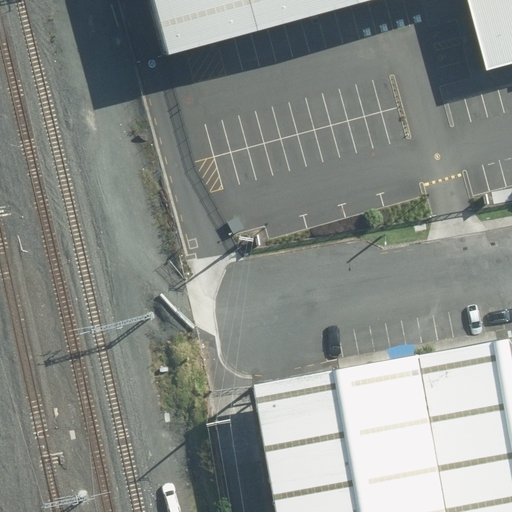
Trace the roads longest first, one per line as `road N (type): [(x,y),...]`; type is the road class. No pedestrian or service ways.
road 1 (unknown): [(225,302),(206,286),(128,0)]
road 2 (unknown): [(431,137),(399,36),(388,25),(369,22),(205,63)]
road 3 (unclassified): [(260,331),(511,284)]
road 4 (unknown): [(333,511),(306,322)]
road 5 (unknown): [(463,293),(431,137)]
road 6 (unknown): [(282,175),(431,137)]
